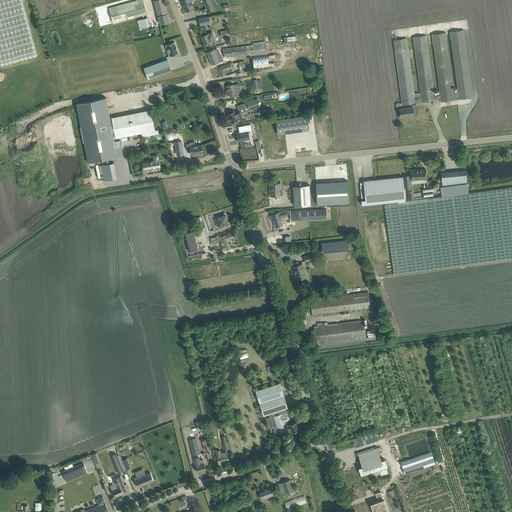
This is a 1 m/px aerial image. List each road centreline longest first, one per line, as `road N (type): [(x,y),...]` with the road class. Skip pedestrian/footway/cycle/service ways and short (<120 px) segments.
road 1 (unclassified): [(323,442),(232,168)]
road 2 (unclassified): [(232,168),(511,138)]
road 3 (unclassified): [(133,511),(323,442)]
road 4 (unclassified): [(232,168),(171,0)]
